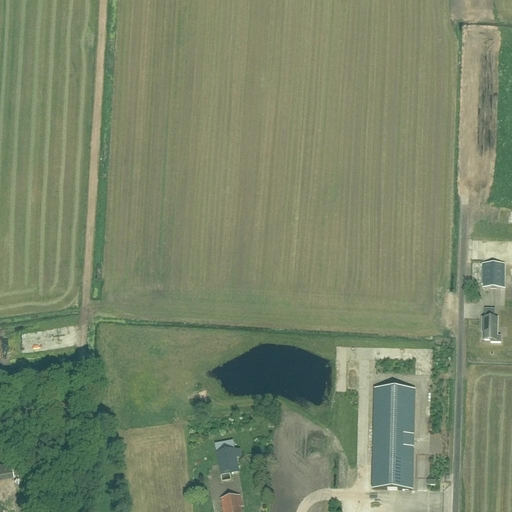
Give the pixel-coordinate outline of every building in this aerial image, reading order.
[(505,290),(505,266),(483,266),(482,287),(483,287),(483,290),(505,290)] [(482,320),(482,334),(483,334),(483,342),(491,342),(491,345),(501,345),(501,338),(497,338),(498,321),(495,320),(495,311),(485,311),(485,320),(482,320)] [(413,492),(415,392),(375,391),(372,491),(413,492)] [(237,462),(234,443),(215,447),(218,465),(237,462)] [(223,511),(241,511),(241,509),(242,509),(240,497),(221,501),(223,511)]
